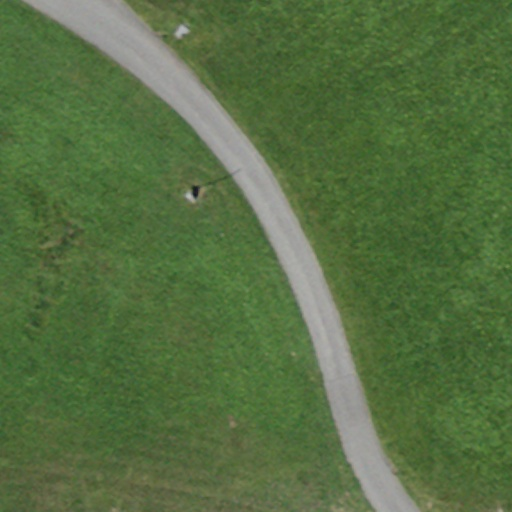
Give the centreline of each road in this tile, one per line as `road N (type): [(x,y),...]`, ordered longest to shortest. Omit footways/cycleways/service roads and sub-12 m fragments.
road 1 (unclassified): [(392,511),(277,202)]
road 2 (unclassified): [(79,0),(113,13),(277,202)]
